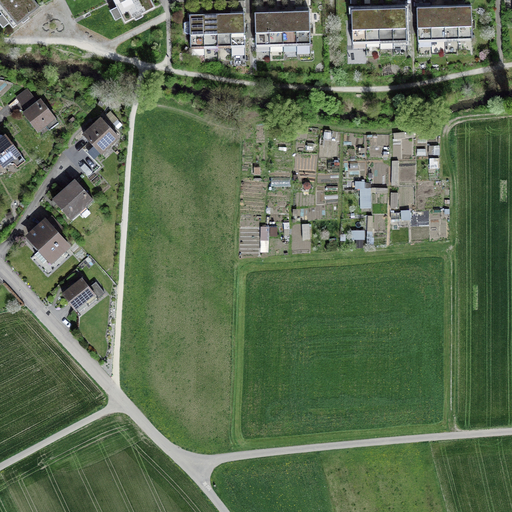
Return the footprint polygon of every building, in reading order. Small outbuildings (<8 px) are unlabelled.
[(0,0),(0,11),(13,28),(21,21),(23,24),(29,18),(28,16),(39,7),(33,0),(0,0)] [(113,0),(125,23),(134,18),(135,20),(143,17),(142,14),(155,8),(151,0),(113,0)] [(431,40),(445,40),(444,7),(431,8),(431,40)] [(445,40),(458,39),(458,7),(444,7),(445,40)] [(471,7),(458,7),(458,39),(472,39),(471,7)] [(392,9),(393,41),(407,41),(406,8),(392,9)] [(418,41),(431,40),(431,8),(417,8),(418,41)] [(366,42),(380,42),(379,9),(365,10),(366,42)] [(380,42),(393,41),(392,9),(379,9),(380,42)] [(352,43),(366,42),(365,10),(351,10),(352,43)] [(296,12),(297,44),(310,44),(310,11),(296,12)] [(270,45),(283,45),(282,12),(269,13),(270,45)] [(283,45),(297,44),(296,12),(282,12),(283,45)] [(244,13),(230,14),(231,46),(245,46),(244,13)] [(256,45),(270,45),(269,13),(255,13),(256,45)] [(204,47),(218,47),(217,14),(203,15),(204,47)] [(218,47),(231,46),(230,14),(217,14),(218,47)] [(190,48),(204,47),(203,15),(189,15),(190,21),(187,22),(184,23),(185,33),(187,34),(190,34),(190,48)] [(39,102),(29,88),(19,96),(29,109),(24,114),(37,130),(45,124),(49,130),(58,123),(41,101),(39,102)] [(118,136),(101,118),(84,135),(99,151),(107,144),(108,146),(118,136)] [(6,136),(0,139),(0,163),(1,166),(11,158),(17,165),(24,159),(6,136)] [(93,199),(75,180),(53,200),(69,217),(83,204),(85,206),(93,199)] [(361,208),(366,208),(365,181),(356,181),(356,190),(361,190),(361,208)] [(63,229),(51,217),(29,237),(41,249),(35,255),(42,262),(45,262),(52,256),(53,257),(67,245),(57,234),(63,229)] [(89,287),(82,278),(63,294),(75,309),(84,301),(88,306),(105,293),(96,282),(89,287)]
